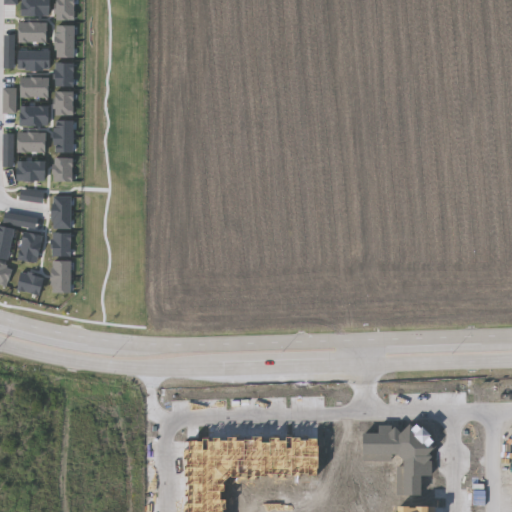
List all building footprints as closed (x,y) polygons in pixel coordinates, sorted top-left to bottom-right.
[(22,0),(23,16),(51,16),(51,0),(22,0)] [(56,0),(57,20),(76,20),(76,0),(56,0)] [(20,43),(49,43),(49,23),(20,22),(20,43)] [(76,26),(57,25),(57,58),(76,58),(76,26)] [(16,35),(6,35),(5,69),(16,69),(16,35)] [(52,70),(51,51),(19,51),(19,70),(52,70)] [(56,87),(75,87),(75,63),(57,63),(56,87)] [(22,97),(50,98),(50,78),(22,77),(22,97)] [(4,114),(18,114),(18,88),(4,88),(4,114)] [(75,116),(75,92),(56,91),(56,116),(75,116)] [(50,127),(51,106),(22,106),(22,126),(50,127)] [(75,121),(56,121),(56,153),(75,153),(75,121)] [(19,132),(19,152),(47,153),(47,133),(19,132)] [(14,167),(15,134),(5,134),(4,167),(14,167)] [(74,182),(74,158),(56,158),(55,182),(74,182)] [(47,162),(19,161),(19,181),(47,181),(47,162)] [(44,204),(46,193),(23,188),(21,199),(44,204)] [(73,196),(55,196),(54,229),(72,229),(73,196)] [(5,225),(38,228),(39,217),(6,213),(5,225)] [(15,228),(0,226),(0,258),(11,260),(15,228)] [(20,261),(40,264),(44,235),(24,232),(20,261)] [(72,257),(73,233),(55,232),(53,257),(72,257)] [(72,261),(53,261),(53,293),(72,293),(72,261)] [(0,283),(8,287),(14,269),(0,263),(0,283)] [(18,290),(41,295),(46,278),(23,272),(18,290)]
